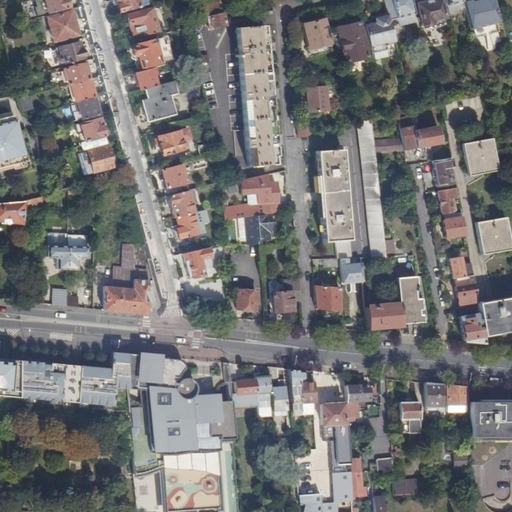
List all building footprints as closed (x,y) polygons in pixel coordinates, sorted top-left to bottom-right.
[(44,0),(48,12),(69,6),(67,0),(44,0)] [(114,0),(118,12),(139,6),(137,0),(114,0)] [(410,0),(384,0),(387,14),(389,20),(397,18),(414,14),(410,1),(410,0)] [(432,28),(446,25),(441,5),(439,0),(434,0),(416,5),(421,27),(432,25),(432,28)] [(462,2),(464,8),(469,30),(473,29),(496,23),(501,22),(495,0),(463,0),(462,0),(462,2)] [(219,2),(203,6),(205,16),(206,16),(209,15),(222,12),(220,7),(219,2)] [(462,2),(446,6),(447,12),(464,8),(462,2)] [(152,8),(127,14),(129,24),(133,24),(136,34),(142,33),(143,35),(158,31),(152,8)] [(47,17),(54,40),(77,34),(71,11),(47,17)] [(222,12),(209,15),(212,28),(227,25),(226,22),(224,12),(222,12)] [(373,22),(364,24),(371,54),(386,50),(385,46),(395,44),(390,25),(389,20),(387,14),(379,16),(379,18),(372,20),(373,22)] [(329,52),(330,50),(323,19),(303,24),(308,49),(318,47),(319,52),(321,53),(329,52)] [(367,57),(358,22),(336,28),(344,63),(367,57)] [(237,57),(239,57),(247,166),(275,164),(265,26),(237,28),(238,48),(236,48),(236,52),(239,52),(239,55),(236,55),(237,57)] [(140,68),(171,60),(167,45),(167,44),(163,45),(161,37),(131,45),(134,54),(136,53),(140,68)] [(63,61),(63,63),(83,57),(79,41),(55,48),(58,55),(56,57),(57,61),(60,62),(63,61)] [(194,57),(195,64),(209,62),(209,55),(194,57)] [(85,63),(63,69),(67,85),(70,84),(89,79),(85,63)] [(154,67),(134,73),(138,90),(144,88),(156,85),(154,75),(156,75),(154,67)] [(177,94),(188,91),(184,78),(156,85),(144,88),(147,98),(141,100),(146,121),(174,114),(169,95),(176,93),(177,94)] [(89,79),(70,84),(75,102),(94,97),(89,79)] [(325,86),(305,87),(307,113),(327,112),(325,86)] [(30,95),(19,98),(22,111),(32,109),(30,95)] [(76,110),(78,109),(81,119),(91,116),(99,114),(94,97),(75,102),(74,102),(76,110)] [(0,165),(24,160),(20,144),(11,146),(8,134),(17,132),(17,131),(13,116),(0,119),(0,165)] [(82,132),(84,141),(79,142),(81,150),(107,143),(100,117),(92,120),(91,116),(81,119),(82,122),(75,124),(77,133),(82,132)] [(358,123),(368,223),(371,257),(385,257),(385,253),(384,241),(384,239),(383,237),(378,185),(375,153),(374,142),(372,120),(358,123)] [(309,125),(297,127),(298,138),(303,137),(310,135),(309,125)] [(399,129),(401,140),(403,150),(440,143),(437,126),(412,131),(412,126),(399,129)] [(183,150),(178,131),(156,136),(161,155),(183,150)] [(462,141),(468,174),(496,169),(494,160),(490,136),(462,141)] [(401,140),(374,142),(375,153),(403,151),(403,150),(401,140)] [(213,152),(211,143),(197,146),(199,155),(213,152)] [(107,145),(87,150),(93,173),(113,167),(107,145)] [(322,242),(334,241),(336,258),(338,258),(339,258),(350,258),(342,149),(342,146),(337,146),(337,149),(316,150),(322,242)] [(451,185),(448,167),(453,167),(451,159),(431,162),(436,187),(451,185)] [(180,187),(174,189),(175,193),(187,190),(188,190),(182,164),(160,169),(165,188),(180,185),(180,187)] [(241,195),(248,194),(249,205),(258,204),(258,205),(276,203),(278,203),(276,183),(267,183),(266,175),(239,181),(241,195)] [(235,185),(226,187),(227,194),(236,192),(235,185)] [(441,214),(452,211),(451,207),(450,199),(452,199),(455,198),(454,189),(437,192),(438,199),(441,214)] [(175,193),(167,195),(173,217),(176,217),(194,212),(195,212),(192,202),(191,203),(187,190),(175,193)] [(31,203),(32,205),(42,202),(43,196),(25,200),(27,203),(31,203)] [(0,220),(22,223),(24,201),(0,202),(0,220)] [(249,205),(222,208),(223,220),(246,217),(257,215),(271,214),(277,212),(276,203),(258,205),(258,204),(249,205)] [(202,223),(197,224),(194,212),(176,217),(179,228),(176,229),(179,238),(204,233),(202,223)] [(271,214),(257,215),(259,240),(269,240),(268,231),(272,231),(271,214)] [(257,215),(246,217),(248,245),(259,244),(259,240),(257,215)] [(476,220),(481,251),(510,246),(504,215),(476,220)] [(238,218),(239,246),(248,245),(246,217),(238,218)] [(442,221),(445,238),(465,235),(462,217),(442,221)] [(56,259),(56,269),(67,269),(67,234),(67,233),(48,232),(47,245),(47,256),(54,257),(56,259)] [(87,235),(67,234),(67,269),(77,269),(77,260),(80,257),(87,257),(87,235)] [(391,240),(384,241),(385,253),(392,253),(391,240)] [(112,287),(104,286),(103,310),(145,314),(149,310),(157,308),(160,304),(154,281),(148,282),(148,270),(134,268),(134,244),(123,244),(122,267),(115,266),(112,287)] [(450,245),(436,247),(437,255),(452,253),(450,245)] [(208,247),(198,250),(201,260),(211,257),(208,247)] [(189,279),(205,275),(201,260),(198,250),(183,254),(189,279)] [(460,256),(449,258),(452,279),(453,279),(472,275),(470,264),(464,265),(463,261),(461,262),(460,256)] [(360,258),(360,262),(361,267),(368,267),(369,257),(360,258)] [(322,267),(339,267),(338,258),(336,258),(322,259),(322,267)] [(339,265),(341,283),(342,283),(362,281),(361,267),(360,262),(339,265)] [(456,297),(457,297),(458,306),(462,305),(477,302),(472,275),(453,279),(455,286),(454,286),(456,297)] [(293,311),(292,301),(300,300),(298,280),(283,281),(283,292),(273,292),(274,312),(293,311)] [(396,285),(397,304),(399,324),(399,328),(420,326),(420,324),(421,324),(421,319),(418,320),(417,315),(419,314),(419,312),(420,312),(420,310),(418,310),(418,307),(419,307),(419,305),(414,305),(413,296),(417,295),(417,291),(416,291),(415,284),(396,285)] [(339,288),(314,285),(316,309),(340,312),(339,288)] [(50,306),(65,306),(66,289),(51,289),(50,306)] [(256,292),(237,290),(236,309),(254,310),(256,292)] [(78,297),(66,295),(66,306),(78,307),(78,297)] [(477,302),(478,309),(478,313),(481,325),(481,327),(482,332),(511,326),(511,295),(477,302)] [(477,302),(462,305),(463,312),(478,309),(477,302)] [(397,304),(364,307),(366,327),(399,324),(397,304)] [(478,313),(459,317),(463,342),(484,344),(482,332),(481,327),(476,328),(475,325),(481,325),(478,313)] [(74,366),(15,360),(14,394),(14,397),(70,402),(110,406),(110,410),(128,412),(127,397),(126,397),(124,379),(123,379),(125,354),(109,352),(107,369),(74,366)] [(158,357),(125,354),(123,379),(124,379),(126,397),(127,397),(128,412),(130,446),(130,455),(130,456),(160,454),(160,461),(164,511),(218,508),(213,440),(232,438),(230,406),(230,401),(195,403),(194,395),(193,394),(194,390),(194,387),(194,385),(192,382),(191,380),(188,379),(186,378),(183,378),(181,378),(179,379),(177,377),(184,368),(182,364),(180,361),(177,360),(174,359),(158,357)] [(0,392),(14,394),(15,360),(8,360),(8,363),(0,361),(0,392)] [(276,368),(267,368),(268,376),(269,381),(276,380),(277,380),(276,368)] [(302,371),(287,369),(289,396),(292,398),(292,403),(290,405),(290,412),(301,411),(300,403),(298,383),(296,383),(296,381),(299,381),(299,378),(302,378),(302,371)] [(261,380),(254,380),(256,404),(256,406),(255,406),(256,416),(271,415),(271,414),(271,411),(269,387),(269,381),(268,376),(263,376),(261,376),(261,380)] [(233,393),(229,393),(230,401),(230,406),(256,404),(254,380),(233,381),(233,393)] [(298,383),(300,403),(302,403),(303,407),(312,407),(312,402),(314,402),(313,382),(299,383),(298,383)] [(423,383),(424,410),(428,409),(428,407),(441,406),(441,384),(423,383)] [(368,385),(343,386),(344,403),(345,421),(351,420),(351,417),(358,416),(357,400),(368,399),(368,385)] [(466,387),(446,385),(446,411),(466,412),(466,387)] [(277,387),(269,387),(271,411),(285,410),(283,387),(277,387)] [(511,401),(469,402),(469,437),(511,437),(511,401)] [(398,420),(406,420),(406,433),(419,433),(418,402),(398,402),(398,420)] [(322,437),(329,437),(333,503),(333,511),(351,511),(352,508),(351,499),(351,496),(349,471),(348,454),(347,454),(345,421),(344,403),(319,405),(322,437)] [(294,451),(294,461),(310,460),(310,457),(316,457),(315,450),(294,451)] [(453,453),(453,461),(466,460),(466,452),(453,453)] [(160,454),(130,456),(132,474),(134,474),(140,473),(145,471),(149,470),(157,467),(156,461),(160,461),(160,454)] [(375,464),(376,477),(393,475),(391,458),(377,459),(375,460),(375,464)] [(359,471),(349,471),(351,496),(354,496),(365,495),(364,488),(359,488),(359,478),(360,478),(359,471)] [(319,472),(295,474),(297,496),(298,496),(320,494),(319,472)] [(428,478),(414,479),(415,494),(429,493),(428,478)] [(393,480),(394,495),(395,495),(405,495),(404,480),(393,480)] [(320,511),(320,504),(320,495),(297,496),(298,504),(304,505),(301,511),(320,511)] [(382,497),(372,497),(372,511),(383,511),(383,505),(382,497)] [(320,511),(333,511),(333,503),(320,504),(320,511)]
